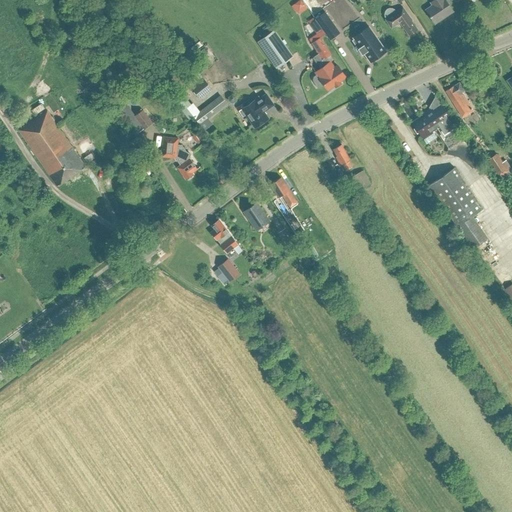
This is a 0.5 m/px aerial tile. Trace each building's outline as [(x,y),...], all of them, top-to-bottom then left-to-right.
[(458,0),(432,0),(428,3),(430,6),(425,9),(434,24),(453,11),(449,5),(456,0),(457,1),(458,0)] [(384,16),(385,18),(385,19),(391,28),(399,22),(409,35),(417,29),(408,16),(401,7),(396,11),(394,9),(391,8),(389,8),(386,9),(384,11),(384,13),(384,16)] [(323,10),(315,16),(330,38),(339,32),(323,10)] [(39,23),(34,25),(39,37),(44,35),(39,23)] [(258,32),(262,38),(256,42),(275,69),(292,57),(269,24),(258,32)] [(364,53),(370,62),(386,51),(369,26),(353,37),(353,39),(351,40),(362,55),(364,53)] [(330,62),(327,57),(331,54),(320,38),(311,43),(322,59),(319,61),(318,66),(320,69),(315,72),(316,74),(313,76),(312,78),(312,81),(314,83),(317,88),(324,84),(327,90),(345,77),(337,65),(334,67),(330,62)] [(205,47),(213,58),(220,52),(213,42),(205,47)] [(71,56),(50,70),(54,77),(76,62),(71,56)] [(147,71),(142,74),(148,83),(152,80),(147,71)] [(210,90),(201,78),(197,72),(185,81),(199,99),(210,90)] [(462,117),(473,110),(462,92),(464,91),(459,82),(453,86),(445,90),(462,117)] [(255,100),(251,102),(249,98),(236,107),(242,116),(246,114),(255,127),(268,118),(263,111),(273,104),(266,94),(256,101),(255,100)] [(187,107),(193,116),(200,125),(226,104),(220,96),(200,111),(193,103),(187,107)] [(428,108),(429,109),(419,116),(420,116),(412,122),(422,137),(437,127),(442,134),(439,136),(447,149),(446,154),(447,154),(451,155),(455,156),(459,158),(462,160),(466,163),(469,165),(471,169),(479,162),(441,103),(439,105),(434,97),(428,108)] [(134,117),(143,130),(152,123),(147,117),(150,115),(145,108),(134,117)] [(57,186),(85,167),(47,111),(18,130),(57,186)] [(203,139),(198,132),(192,136),(197,143),(203,139)] [(161,137),(161,143),(159,158),(176,159),(180,165),(177,167),(186,179),(187,178),(189,179),(191,177),(191,175),(192,174),(191,172),(197,168),(189,158),(190,154),(185,152),(181,145),(177,145),(177,138),(161,137)] [(347,172),(352,169),(351,167),(348,160),(350,159),(341,144),(333,149),(338,158),(337,159),(340,165),(342,163),(347,172)] [(511,170),(505,160),(502,162),(496,154),(488,160),(502,181),(511,174),(511,170)] [(486,238),(471,216),(483,208),(454,167),(429,185),(472,248),(486,238)] [(355,174),(345,180),(347,182),(351,190),(353,194),(370,184),(368,180),(363,170),(355,174)] [(290,207),(297,202),(281,177),(270,184),(278,198),(282,195),(290,207)] [(256,202),(255,203),(242,212),(255,231),(269,221),(256,202)] [(291,207),(287,210),(281,213),(294,233),(304,226),(291,207)] [(218,219),(211,225),(210,226),(213,230),(211,232),(226,253),(227,252),(230,257),(236,252),(232,248),(237,244),(231,236),(228,232),(218,219)] [(287,244),(292,240),(284,229),(279,233),(287,244)] [(331,248),(325,238),(317,242),(323,253),(331,248)] [(312,259),(318,256),(312,246),(306,249),(312,259)] [(229,282),(231,280),(239,274),(228,259),(217,266),(229,282)] [(511,300),(511,283),(511,284),(503,290),(511,301),(511,300)]
